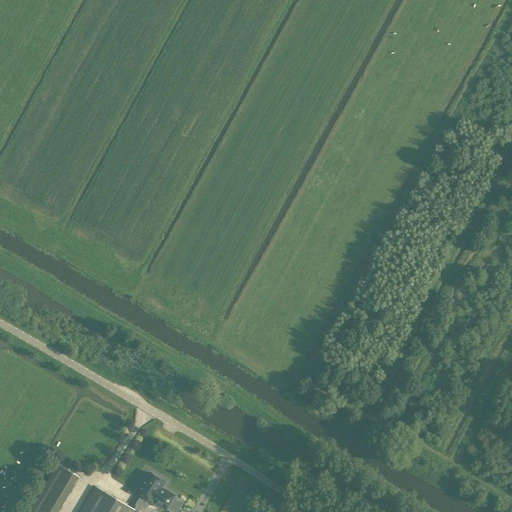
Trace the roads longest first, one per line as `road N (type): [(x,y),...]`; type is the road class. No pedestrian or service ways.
road 1 (track): [(429,511),(0,248)]
road 2 (unclassified): [(311,511),(0,325)]
road 3 (track): [(69,511),(104,478),(150,411)]
